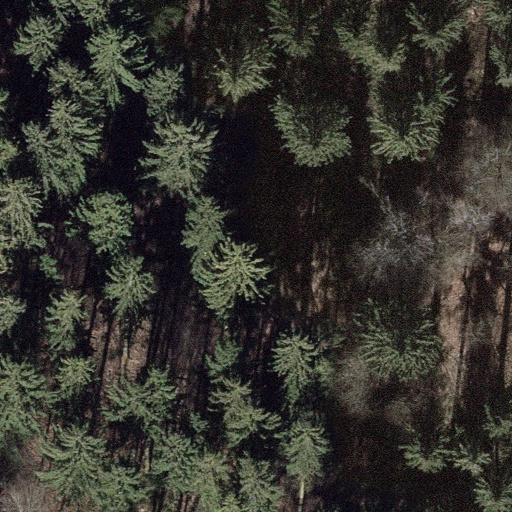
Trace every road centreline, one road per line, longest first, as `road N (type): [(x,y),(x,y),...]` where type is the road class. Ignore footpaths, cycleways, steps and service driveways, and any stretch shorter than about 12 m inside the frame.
road 1 (track): [(122,179),(129,254),(333,511)]
road 2 (track): [(246,0),(122,179)]
